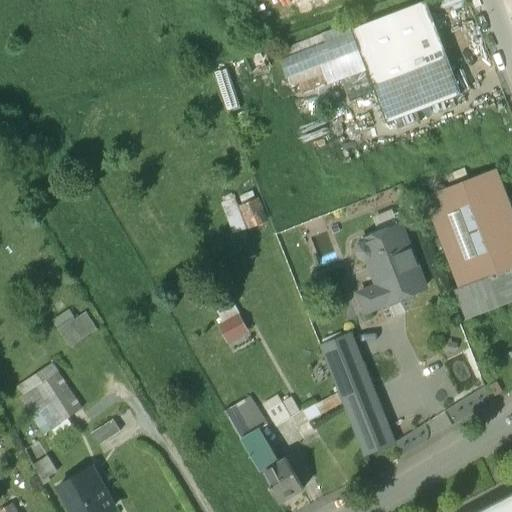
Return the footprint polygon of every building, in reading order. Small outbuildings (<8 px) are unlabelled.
[(282,0),(289,16),(334,0),(282,0)] [(426,0),(351,29),(387,122),(418,110),(421,118),(433,113),(430,106),(461,94),(426,0)] [(256,4),(261,20),(271,17),(266,1),(256,4)] [(245,55),(249,70),(271,64),(267,49),(245,55)] [(511,254),(481,175),(424,197),(459,288),(459,287),(469,311),(494,302),(493,299),(499,296),(500,299),(511,294),(511,254)] [(246,194),(221,204),(233,233),(270,218),(262,198),(249,202),(246,194)] [(400,228),(380,236),(379,233),(360,241),(361,244),(359,244),(357,250),(359,256),(365,259),(367,259),(378,286),(359,294),(366,312),(425,288),(400,228)] [(232,303),(208,315),(222,341),(245,329),(232,303)] [(86,312),(75,319),(69,309),(52,321),(71,348),(97,329),(86,312)] [(393,445),(349,334),(320,345),(364,456),(393,445)] [(81,409),(51,364),(24,382),(33,395),(24,402),(32,414),(38,410),(52,429),(66,420),(81,409)] [(276,396),(264,404),(277,426),(289,419),(280,404),(281,403),(276,396)] [(250,397),(225,411),(241,439),(257,429),(258,430),(267,425),(250,397)] [(299,412),(291,398),(281,403),(280,404),(289,419),(299,412)] [(112,420),(92,433),(99,445),(120,431),(112,420)] [(258,430),(257,429),(241,439),(260,473),(277,463),(258,430)] [(299,471),(291,455),(285,459),(294,474),(299,471)] [(57,472),(47,456),(33,466),(42,481),(57,472)] [(277,463),(260,473),(279,504),(303,490),(294,474),(285,459),(277,463)] [(92,468),(58,487),(72,511),(108,511),(114,507),(92,468)] [(511,511),(511,494),(476,511),(511,511)] [(0,509),(0,511),(17,511),(12,503),(0,509)]
